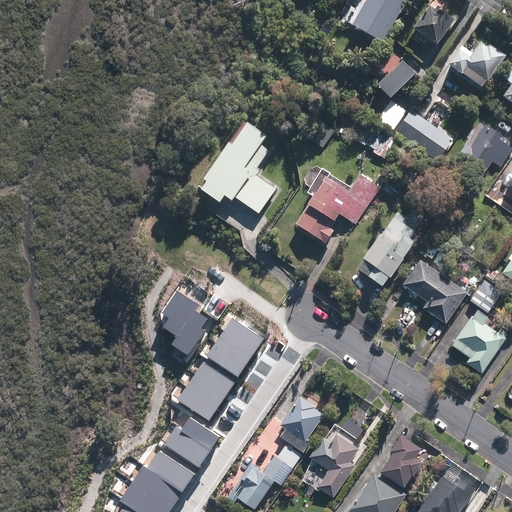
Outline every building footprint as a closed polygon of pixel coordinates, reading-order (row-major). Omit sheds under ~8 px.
[(364,0),(351,22),(382,40),(406,0),(364,0)] [(437,43),(454,18),(438,7),(437,9),(429,4),(413,27),(437,43)] [(481,40),(470,55),(458,46),(447,62),(463,72),(467,65),(489,80),(507,54),(490,42),(489,45),(481,40)] [(405,62),(378,85),(390,99),(417,76),(405,62)] [(511,66),(505,77),(511,82),(503,94),(511,100),(511,66)] [(394,130),(407,111),(392,101),(379,120),(394,130)] [(353,111),(341,130),(355,139),(356,137),(381,153),(392,136),(353,111)] [(453,141),(411,111),(397,130),(440,160),(453,141)] [(267,136),(245,121),(205,180),(208,182),(202,190),(221,203),(227,195),(237,202),(238,200),(260,216),(279,189),(258,175),(262,170),(259,168),(271,151),(262,144),(267,136)] [(324,148),(335,131),(322,123),(311,139),(324,148)] [(486,123),(470,145),(467,142),(455,160),(459,162),(456,166),(479,181),(492,161),(504,169),(511,157),(511,145),(500,138),(502,134),(486,123)] [(326,174),(297,222),(327,241),(334,229),(332,227),(341,212),(357,222),(380,184),(352,167),(341,183),(326,174)] [(380,233),(363,258),(374,265),(369,272),(384,282),(389,275),(413,239),(409,236),(413,230),(392,215),(380,233)] [(464,252),(469,245),(463,241),(459,248),(464,252)] [(469,245),(464,252),(470,256),(474,249),(469,245)] [(425,305),(447,274),(419,255),(402,280),(426,297),(422,303),(425,305)] [(511,255),(502,270),(511,276),(511,255)] [(497,272),(490,268),(485,275),(492,279),(497,272)] [(447,274),(425,305),(445,319),(467,288),(447,274)] [(502,292),(485,280),(471,300),(488,312),(502,292)] [(198,305),(177,291),(162,313),(169,318),(163,327),(176,337),(195,310),(198,305)] [(465,360),(481,371),(506,336),(484,321),(488,316),(477,308),(474,313),(472,312),(451,342),(469,355),(465,360)] [(208,319),(195,310),(176,337),(171,345),(187,356),(205,331),(201,328),(208,319)] [(232,318),(223,330),(255,352),(263,339),(232,318)] [(223,330),(215,343),(247,364),(255,352),(223,330)] [(215,343),(206,356),(238,377),(247,364),(215,343)] [(203,363),(195,374),(226,395),(234,384),(203,363)] [(195,374),(186,386),(218,408),(226,395),(195,374)] [(186,386),(177,400),(209,421),(218,408),(186,386)] [(300,394),(280,423),(286,427),(281,434),(303,450),(312,438),(309,436),(325,414),(316,407),(317,406),(300,394)] [(182,429),(180,431),(210,451),(219,438),(190,418),(182,429)] [(177,426),(164,444),(199,467),(210,451),(180,431),(182,429),(177,426)] [(309,455),(328,468),(317,484),(333,496),(356,464),(350,460),(359,448),(336,432),(323,450),(316,445),(309,455)] [(422,447),(401,434),(390,450),(392,452),(380,470),(404,486),(412,474),(413,475),(423,461),(416,456),(422,447)] [(262,472),(259,469),(260,467),(250,461),(240,476),(244,479),(234,493),(254,507),(273,478),(281,484),(303,453),(286,442),(277,456),(275,454),(262,472)] [(158,451),(147,467),(183,491),(194,475),(158,451)] [(143,464),(132,481),(172,508),(183,491),(147,467),(143,464)] [(374,472),(348,511),(392,511),(405,493),(374,472)] [(456,484),(443,475),(416,511),(459,511),(477,488),(461,477),(456,484)] [(132,481),(119,501),(124,505),(134,511),(168,511),(172,508),(132,481)]
